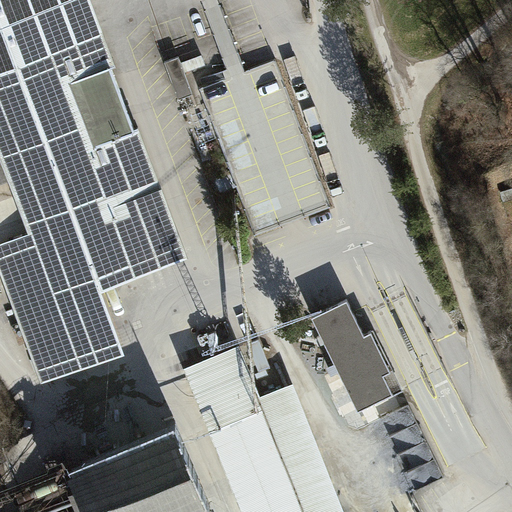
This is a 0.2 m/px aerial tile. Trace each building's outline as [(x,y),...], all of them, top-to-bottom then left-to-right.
[(0,241),(0,268),(44,380),(128,347),(104,283),(192,249),(93,0),(0,0),(0,147),(32,229),(0,241)] [(277,225),(331,207),(282,58),(205,83),(253,229),(267,225),(261,209),(271,206),(277,225)] [(511,192),(503,195),(505,204),(511,202),(511,192)] [(349,298),(314,315),(360,408),(395,391),(396,394),(406,390),(375,328),(366,333),(349,298)] [(242,511),(346,511),(305,383),(262,396),(246,348),(195,365),(242,511)] [(415,479),(419,487),(444,476),(413,406),(378,421),(384,435),(398,429),(408,453),(418,448),(429,473),(415,479)] [(186,426),(77,470),(92,507),(118,497),(124,511),(194,511),(217,503),(186,426)]
